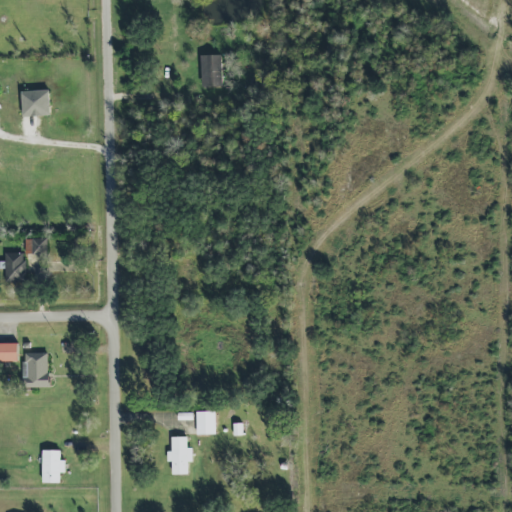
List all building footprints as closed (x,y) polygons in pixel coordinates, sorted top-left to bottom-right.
[(222,87),(221,55),(200,55),(201,88),(222,87)] [(21,92),(22,118),(50,117),(49,91),(21,92)] [(25,255),(47,255),(47,239),(25,239),(25,255)] [(5,282),(24,283),(25,254),(5,253),(5,282)] [(0,361),(17,361),(17,343),(0,343),(0,361)] [(48,388),(48,353),(24,354),(25,388),(48,388)] [(215,412),(196,412),(196,435),(215,435),(215,412)] [(192,448),(187,448),(187,438),(171,438),(171,452),(166,452),(167,463),(171,463),(172,476),(188,475),(187,463),(192,463),(192,448)] [(42,484),(59,483),(59,474),(65,474),(64,461),(60,461),(60,451),(41,451),(42,484)]
